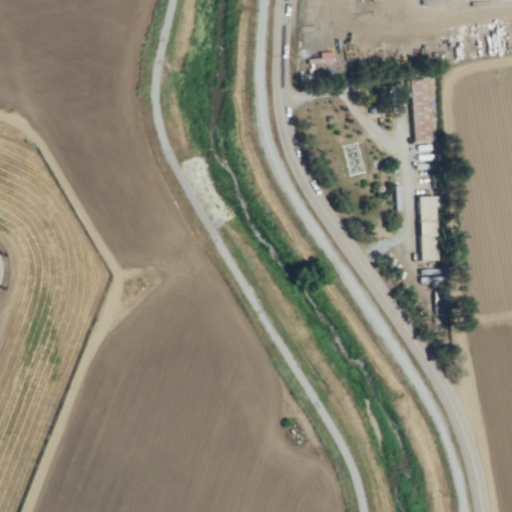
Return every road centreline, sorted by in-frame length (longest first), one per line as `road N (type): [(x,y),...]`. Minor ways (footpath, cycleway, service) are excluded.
road 1 (track): [(169,0),(152,87),(160,140),(335,438),(360,511)]
road 2 (tertiary): [(478,511),(456,420),(289,146),(279,96),(280,0)]
road 3 (track): [(32,511),(114,303),(115,271),(30,125),(0,112)]
